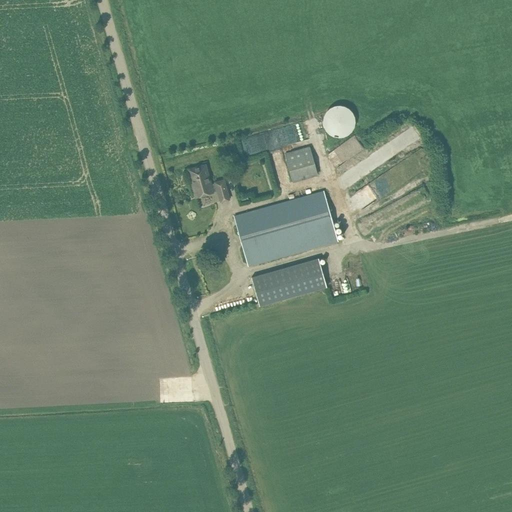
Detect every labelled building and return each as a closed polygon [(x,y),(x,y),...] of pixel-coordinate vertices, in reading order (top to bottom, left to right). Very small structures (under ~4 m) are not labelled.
[(327,111),(325,113),(324,117),(323,122),(323,126),(326,131),(329,135),(334,137),(339,138),(343,137),(348,135),(352,131),(354,127),(355,122),(354,117),(352,112),(349,108),(344,106),(339,105),(334,106),(330,108),(327,111)] [(293,183),(318,176),(310,146),(285,154),(293,183)] [(205,165),(200,166),(190,169),(194,184),(192,185),(196,197),(213,192),(212,191),(217,189),(220,202),(229,199),(224,179),(215,182),(210,183),(205,165)] [(323,191),(243,214),(234,217),(248,266),(337,240),(323,191)] [(318,258),(251,277),(259,306),(327,287),(318,258)]
